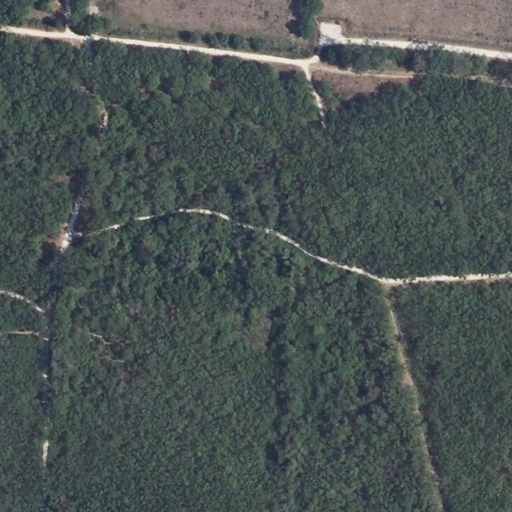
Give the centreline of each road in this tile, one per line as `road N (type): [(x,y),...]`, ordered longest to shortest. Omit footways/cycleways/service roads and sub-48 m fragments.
road 1 (track): [(0,26),(511,85)]
road 2 (track): [(309,66),(327,36),(511,55)]
